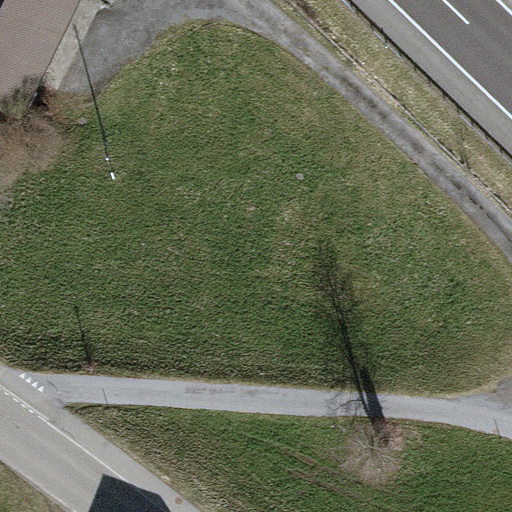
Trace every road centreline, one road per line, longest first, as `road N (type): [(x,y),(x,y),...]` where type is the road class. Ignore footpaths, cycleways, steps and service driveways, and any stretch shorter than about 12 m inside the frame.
road 1 (track): [(511,430),(417,411),(69,389),(0,411)]
road 2 (secondary): [(0,418),(124,511)]
